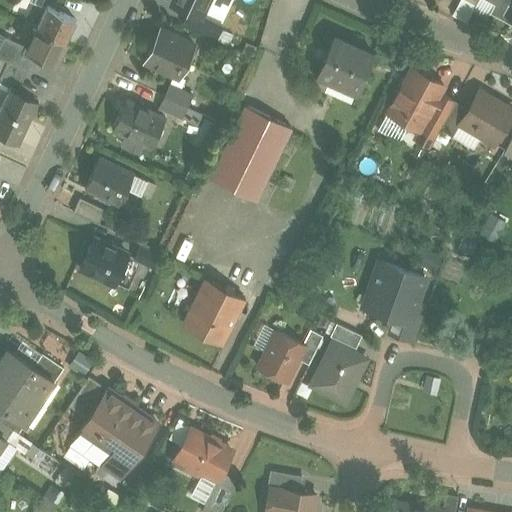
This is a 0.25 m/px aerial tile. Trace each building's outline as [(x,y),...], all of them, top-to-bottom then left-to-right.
[(206,0),(175,0),(201,12),(206,0)] [(511,0),(497,0),(491,12),(505,20),(507,17),(511,19),(511,0)] [(75,19),(48,6),(38,27),(66,40),(75,19)] [(214,24),(190,13),(185,23),(209,35),(214,24)] [(38,27),(37,26),(28,46),(27,48),(51,59),(56,62),(66,40),(38,27)] [(195,46),(160,29),(144,60),(180,77),(195,46)] [(28,46),(5,35),(0,44),(0,57),(8,61),(27,70),(33,59),(47,66),(51,59),(27,48),(28,46)] [(375,53),(333,35),(317,73),(319,73),(314,84),(325,89),(330,78),(358,91),(375,53)] [(27,70),(8,61),(0,77),(0,81),(10,86),(14,78),(22,82),(27,70)] [(412,66),(390,107),(398,111),(396,114),(398,121),(407,126),(414,124),(420,128),(440,91),(444,84),(412,66)] [(22,82),(14,78),(10,86),(0,106),(28,120),(38,99),(33,97),(37,89),(22,82)] [(0,81),(0,106),(10,86),(0,81)] [(194,96),(170,84),(165,96),(188,107),(194,96)] [(511,113),(511,107),(479,88),(468,107),(462,117),(463,118),(461,122),(495,142),(511,113)] [(440,91),(420,128),(426,131),(421,140),(431,145),(440,128),(456,100),(440,91)] [(188,107),(165,96),(159,107),(182,118),(188,107)] [(165,116),(126,98),(112,128),(151,146),(165,116)] [(456,100),(440,128),(453,135),(461,122),(463,118),(462,117),(468,107),(456,100)] [(246,104),(211,176),(257,198),(266,178),(280,150),(290,131),(292,126),(246,104)] [(28,120),(0,106),(0,107),(0,132),(18,141),(28,120)] [(300,136),(290,131),(280,150),(290,155),(300,136)] [(136,173),(102,157),(87,187),(121,204),(128,189),(143,197),(150,183),(135,175),(136,173)] [(277,183),(266,178),(257,198),(267,203),(277,183)] [(104,209),(82,198),(74,212),(97,222),(104,209)] [(498,240),(507,217),(490,211),(481,233),(498,240)] [(128,253),(94,237),(80,266),(115,282),(128,253)] [(159,254),(141,245),(135,258),(153,266),(159,254)] [(465,273),(466,253),(423,252),(422,272),(465,273)] [(425,276),(381,260),(370,292),(382,296),(378,308),(380,314),(388,317),(394,314),(394,312),(410,317),(416,300),(425,276)] [(224,291),(203,280),(185,317),(205,327),(203,332),(223,342),(246,298),(225,287),(224,291)] [(427,304),(416,300),(410,317),(421,321),(427,304)] [(410,317),(394,312),(394,314),(389,329),(416,338),(421,321),(410,317)] [(362,334),(337,322),(331,335),(356,347),(362,334)] [(323,335),(311,329),(304,343),(305,343),(297,358),(309,363),(323,335)] [(277,330),(259,367),(286,380),(297,358),(305,343),(304,343),(277,330)] [(366,358),(333,342),(312,384),(345,400),(366,358)] [(34,365),(8,348),(0,359),(0,373),(39,400),(40,399),(36,397),(50,377),(51,376),(34,365)] [(81,351),(74,366),(89,374),(97,358),(81,351)] [(64,367),(43,352),(34,365),(51,376),(50,377),(55,381),(64,367)] [(39,400),(0,373),(0,405),(4,408),(21,420),(22,419),(35,399),(39,401),(39,400)] [(88,375),(68,405),(87,418),(107,388),(88,375)] [(122,398),(107,388),(87,418),(85,421),(118,443),(105,463),(122,475),(158,422),(133,405),(132,403),(125,397),(122,398)] [(21,420),(4,408),(0,413),(0,419),(13,429),(19,432),(26,422),(22,419),(21,420)] [(0,419),(0,432),(3,434),(2,435),(6,439),(13,429),(0,419)] [(118,443),(85,421),(72,441),(105,463),(118,443)] [(232,450),(190,428),(177,453),(191,460),(189,463),(191,470),(197,473),(203,471),(217,478),(218,478),(222,471),(232,450)] [(302,475),(270,469),(267,487),(270,488),(271,487),(299,491),(302,475)] [(222,471),(218,478),(217,478),(204,502),(222,511),(238,480),(222,471)] [(36,511),(54,511),(65,491),(51,483),(36,511)] [(299,491),(271,487),(270,488),(267,506),(279,508),(278,511),(313,511),(316,494),(299,491)] [(454,511),(458,495),(446,493),(443,510),(442,511),(454,511)] [(443,510),(389,501),(386,511),(442,511),(443,510)]
